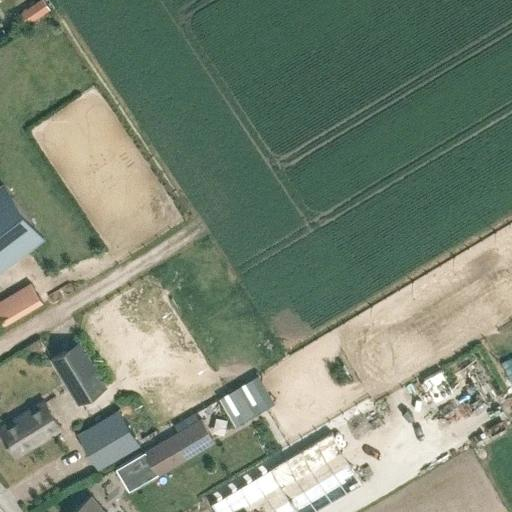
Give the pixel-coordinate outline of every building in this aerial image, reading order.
[(38,0),(20,12),(27,22),(49,8),(43,0),(38,0)] [(3,183),(0,185),(0,271),(45,238),(3,184),(3,183)] [(31,282),(0,299),(0,324),(1,327),(43,304),(31,282)] [(79,402),(106,385),(79,341),(52,358),(79,402)] [(253,408),(240,386),(220,397),(233,420),(253,408)] [(44,401),(4,425),(8,430),(3,433),(12,448),(17,445),(21,452),(61,428),(44,401)] [(119,407),(77,432),(98,467),(140,443),(119,407)] [(201,418),(144,451),(153,466),(157,474),(214,440),(201,418)] [(212,502),(217,511),(313,511),(363,483),(332,431),(212,502)] [(124,483),(153,466),(144,451),(116,467),(124,483)] [(105,511),(91,494),(69,511),(105,511)]
